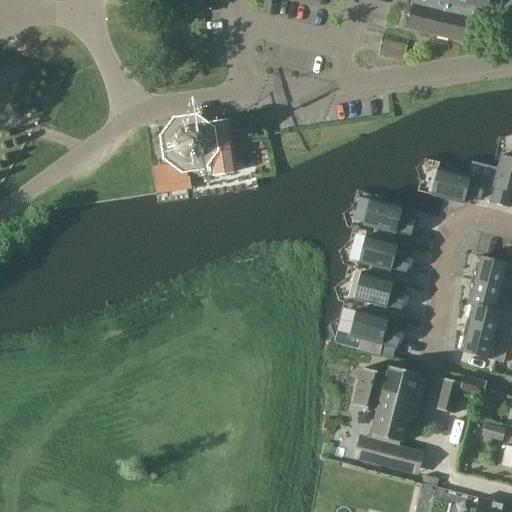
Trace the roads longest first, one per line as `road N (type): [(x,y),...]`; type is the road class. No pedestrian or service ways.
road 1 (residential): [(0,211),(133,117),(179,103),(511,60)]
road 2 (residential): [(511,229),(473,219),(452,227),(432,363)]
